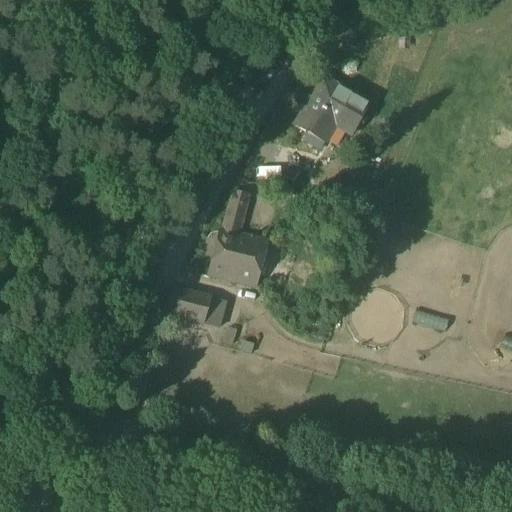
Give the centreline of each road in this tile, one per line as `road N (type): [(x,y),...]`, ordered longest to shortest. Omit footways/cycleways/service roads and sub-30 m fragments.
road 1 (unclassified): [(324,0),(78,417)]
road 2 (unclassified): [(434,511),(78,417)]
